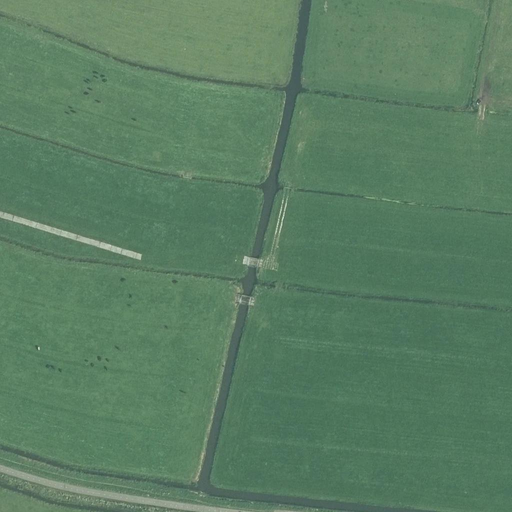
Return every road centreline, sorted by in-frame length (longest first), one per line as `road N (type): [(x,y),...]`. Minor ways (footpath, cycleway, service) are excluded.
road 1 (track): [(0,214),(136,255),(262,264)]
road 2 (unclassified): [(220,511),(80,491),(0,468)]
road 3 (track): [(289,177),(270,265),(279,272),(278,298)]
